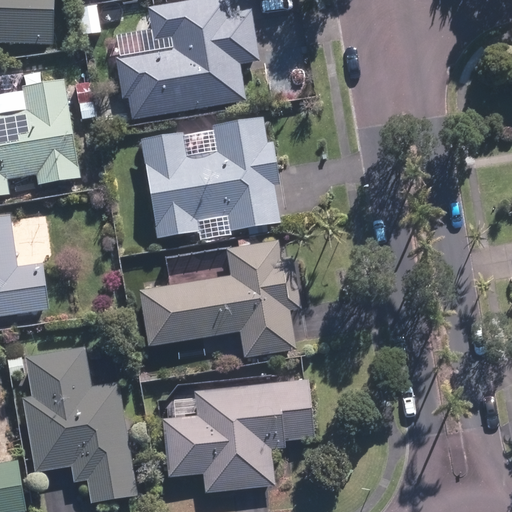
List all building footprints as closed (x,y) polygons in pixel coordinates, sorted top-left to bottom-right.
[(0,0),(0,46),(55,50),(58,0),(0,0)] [(129,99),(133,121),(247,102),(241,65),(260,62),(249,0),(197,0),(148,9),(153,40),(172,37),(175,51),(116,61),(122,100),(129,99)] [(93,80),(75,83),(81,120),(100,117),(93,80)] [(0,196),(11,194),(8,180),(36,175),(38,186),(81,179),(69,107),(64,83),(0,94),(0,196)] [(269,143),(266,120),(141,140),(157,242),(201,235),(199,223),(227,219),(229,231),(280,224),(275,189),(281,188),(274,142),(269,143)] [(0,317),(49,311),(43,261),(18,264),(12,215),(0,216),(0,317)] [(301,310),(290,241),(167,260),(171,285),(138,290),(146,347),(239,333),(243,359),(299,350),(293,312),(301,310)] [(32,397),(21,399),(34,472),(70,466),(73,481),(88,478),(92,502),(137,494),(117,384),(91,388),(84,349),(26,359),(32,397)] [(313,382),(197,389),(198,397),(167,399),(169,418),(162,419),(166,477),(204,475),(206,493),(274,489),(272,451),(286,450),(286,442),(316,440),(313,382)] [(0,511),(27,511),(28,511),(20,461),(0,464),(0,511)]
